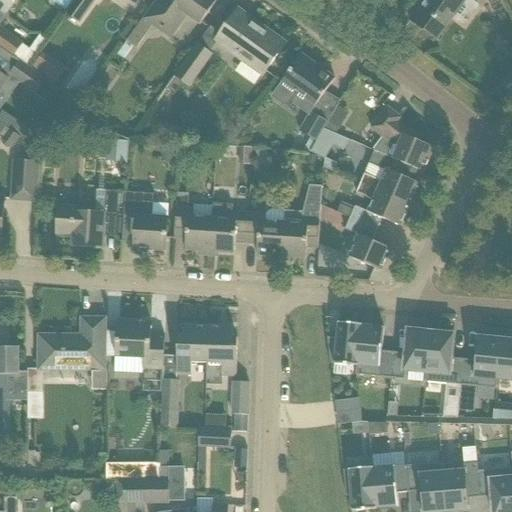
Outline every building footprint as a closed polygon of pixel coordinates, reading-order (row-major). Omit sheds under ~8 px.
[(0,0),(0,10),(5,15),(13,3),(13,0),(0,0)] [(75,0),(66,14),(79,23),(94,0),(75,0)] [(157,0),(127,42),(136,48),(152,26),(163,34),(177,15),(184,20),(187,17),(200,25),(217,0),(157,0)] [(424,0),(409,21),(437,41),(451,20),(461,27),(476,5),(468,0),(424,0)] [(286,44),(275,36),(272,40),(248,22),(250,19),(238,10),(226,26),(215,41),(263,76),(286,44)] [(0,48),(13,58),(23,44),(0,27),(0,48)] [(174,76),(189,88),(213,55),(196,43),(174,76)] [(301,55),(290,72),(272,96),(288,108),(298,94),(315,107),(335,79),(301,55)] [(45,80),(27,68),(19,61),(9,75),(35,93),(45,80)] [(51,108),(45,117),(45,124),(54,130),(63,116),(51,108)] [(325,129),(335,134),(348,114),(337,108),(325,129)] [(387,108),(371,129),(382,138),(384,139),(374,152),(378,153),(392,160),(400,163),(419,171),(424,173),(434,149),(413,140),(416,133),(406,129),(398,123),(401,118),(387,108)] [(300,133),(317,143),(328,123),(311,114),(300,133)] [(182,116),(171,132),(182,139),(193,124),(182,116)] [(9,131),(3,141),(3,146),(8,149),(13,148),(20,138),(9,131)] [(108,137),(99,163),(127,165),(128,144),(108,137)] [(240,149),(239,164),(251,165),(252,150),(240,149)] [(275,151),(274,164),(286,165),(287,152),(275,151)] [(360,184),(360,185),(409,206),(410,205),(419,184),(414,182),(419,171),(400,163),(392,160),(378,153),(374,152),(363,175),(360,184)] [(308,156),(306,164),(315,166),(317,159),(308,156)] [(336,165),(324,160),(324,168),(333,172),(336,165)] [(11,201),(36,202),(39,163),(14,162),(11,201)] [(360,185),(355,194),(373,202),(368,213),(400,227),(409,206),(360,185)] [(319,229),(320,220),(321,209),(322,187),(309,186),(303,212),(303,219),(302,226),(284,225),(283,225),(281,257),(306,259),(306,248),(318,249),(319,229)] [(106,209),(118,210),(119,192),(107,191),(106,209)] [(133,252),(141,252),(141,249),(165,251),(167,231),(169,205),(153,204),(153,196),(125,194),(124,217),(135,218),(133,252)] [(235,243),(245,244),(247,215),(232,214),(233,205),(213,204),(213,207),(212,219),(211,219),(209,253),(234,254),(235,243)] [(185,251),(209,253),(211,219),(212,219),(213,207),(194,206),(194,211),(176,210),(174,239),(186,240),(185,251)] [(72,237),(71,247),(103,249),(105,213),(75,211),(75,208),(57,207),(55,236),(72,237)] [(355,207),(350,219),(363,225),(368,213),(355,207)] [(257,256),(281,257),(283,225),(284,225),(285,211),(271,210),(265,217),(247,215),(245,244),(257,245),(257,256)] [(350,219),(346,230),(358,236),(363,225),(350,219)] [(358,236),(349,258),(381,272),(390,250),(358,236)] [(38,372),(27,372),(27,393),(43,393),(42,372),(92,372),(106,372),(106,338),(106,318),(81,318),(81,336),(38,335),(38,355),(38,372)] [(116,341),(116,357),(143,359),(143,369),(163,370),(164,356),(165,336),(151,335),(151,323),(117,321),(116,341)] [(337,339),(327,338),(330,364),(356,367),(358,367),(362,327),(362,326),(338,323),(337,339)] [(191,364),(206,365),(207,327),(183,326),(183,338),(177,337),(176,376),(191,376),(191,364)] [(207,327),(206,365),(207,365),(206,385),(222,386),(222,376),(236,377),(237,339),(232,339),(232,328),(207,327)] [(356,367),(355,376),(391,379),(394,353),(382,352),(384,329),(362,327),(358,367),(356,367)] [(394,353),(391,379),(404,380),(405,371),(426,373),(427,373),(431,333),(429,332),(429,333),(408,331),(406,354),(394,353)] [(426,373),(425,383),(461,386),(463,360),(451,359),(454,336),(433,334),(433,333),(431,333),(427,373),(426,373)] [(463,360),(461,386),(496,390),(497,380),(496,380),(501,338),(489,337),(489,339),(477,338),(475,361),(463,360)] [(511,338),(501,338),(496,380),(497,380),(511,381),(511,341),(511,339),(511,338)] [(19,375),(19,348),(0,348),(0,435),(7,436),(7,375),(19,375)] [(288,367),(289,402),(314,401),(313,366),(288,367)] [(162,382),(160,414),(160,428),(178,428),(177,414),(178,382),(162,382)] [(232,415),(248,416),(249,383),(233,383),(232,415)] [(43,393),(27,393),(28,418),(43,418),(43,393)] [(359,399),(335,402),(336,413),(350,412),(360,411),(359,399)] [(459,401),(458,411),(476,413),(477,403),(459,401)] [(360,411),(350,412),(352,424),(362,422),(360,411)] [(429,432),(433,435),(439,435),(438,425),(429,425),(429,432)] [(199,447),(230,449),(231,432),(199,430),(199,447)] [(289,434),(290,458),(330,456),(329,433),(289,434)] [(236,450),(235,469),(247,470),(247,450),(236,450)] [(115,481),(143,481),(158,480),(158,479),(159,479),(159,468),(159,464),(106,465),(106,481),(115,481)] [(443,464),(407,467),(409,493),(421,492),(422,511),(445,511),(442,473),(443,473),(443,464)] [(443,473),(442,473),(445,511),(461,511),(469,511),(468,499),(480,498),(478,472),(477,464),(462,465),(463,472),(443,473)] [(373,469),(376,509),(398,507),(397,494),(409,493),(407,467),(406,467),(395,468),(395,467),(373,469)] [(143,481),(144,505),(169,505),(169,479),(168,468),(159,468),(159,479),(158,479),(158,480),(143,481)] [(373,468),(343,471),(346,497),(351,496),(352,511),(354,511),(376,510),(376,509),(373,469),(373,468)] [(511,511),(511,469),(478,472),(480,498),(491,497),(492,511),(511,511)] [(143,481),(115,481),(115,505),(144,505),(143,481)]
